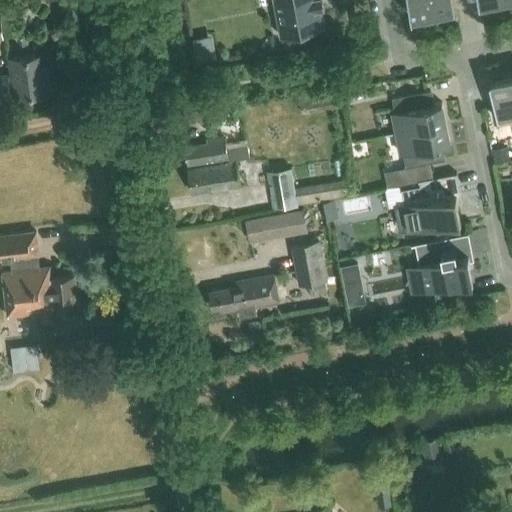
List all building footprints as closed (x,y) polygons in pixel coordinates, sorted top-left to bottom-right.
[(272,0),(280,35),(325,27),(319,0),(272,0)] [(408,0),(411,16),(434,12),(431,0),(408,0)] [(431,0),(434,12),(456,7),(454,0),(431,0)] [(18,47),(28,46),(27,34),(17,35),(18,47)] [(195,37),(199,60),(218,56),(213,34),(195,37)] [(51,90),(49,70),(47,62),(40,63),(39,53),(9,57),(12,80),(2,82),(5,102),(15,100),(15,95),(51,90)] [(498,119),(511,116),(511,75),(490,79),(498,119)] [(297,90),(302,113),(341,106),(337,83),(297,90)] [(397,132),(446,122),(442,102),(429,104),(426,90),(392,97),(395,111),(393,111),(397,132)] [(446,122),(397,132),(401,153),(403,152),(406,166),(440,159),(437,146),(450,143),(446,122)] [(185,145),(188,166),(236,159),(251,156),(248,141),(243,142),(242,133),(225,135),(206,138),(207,141),(185,145)] [(506,144),(490,147),(493,161),(509,159),(506,144)] [(236,159),(188,166),(192,192),(240,184),(236,159)] [(295,187),(292,166),(268,169),(273,203),(346,192),(344,180),(295,187)] [(456,173),(456,172),(418,179),(419,184),(400,188),(401,189),(402,189),(404,203),(399,204),(404,229),(437,222),(438,228),(459,223),(456,203),(459,203),(455,187),(458,187),(455,173),(456,173)] [(339,215),(336,197),(323,199),(327,217),(339,215)] [(262,215),(246,218),(250,241),(267,237),(262,215)] [(0,256),(38,252),(36,230),(0,234),(0,256)] [(468,234),(468,233),(468,232),(411,243),(412,245),(415,244),(419,263),(412,265),(416,289),(449,283),(450,288),(472,284),(468,264),(471,263),(468,248),(470,247),(468,234)] [(299,283),(311,281),(327,278),(319,238),(292,244),(299,283)] [(366,258),(347,263),(357,302),(376,297),(366,258)] [(75,274),(51,277),(51,271),(41,273),(40,266),(2,270),(7,315),(41,311),(42,322),(56,321),(55,310),(78,307),(75,274)] [(274,272),(234,280),(236,286),(212,291),(215,307),(221,306),(222,310),(238,307),(240,315),(256,312),(254,303),(261,302),(261,303),(279,300),(274,272)] [(44,340),(18,343),(21,368),(47,365),(44,340)]
